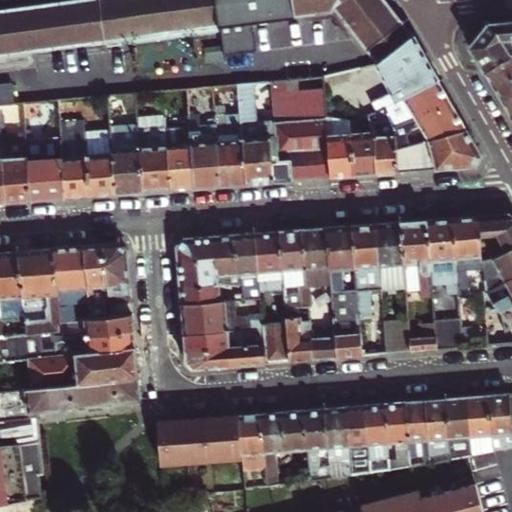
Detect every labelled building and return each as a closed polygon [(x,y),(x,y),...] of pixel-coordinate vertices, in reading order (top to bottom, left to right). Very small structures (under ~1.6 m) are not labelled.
[(0,55),(107,41),(101,0),(84,0),(6,10),(0,11),(0,55)] [(220,25),(217,0),(101,0),(107,41),(214,25),(220,25)] [(217,0),(220,25),(246,21),(328,10),(333,6),(375,63),(411,37),(384,0),(383,0),(217,0)] [(250,48),(246,21),(220,25),(214,25),(219,53),(250,48)] [(511,56),(511,22),(500,24),(488,25),(470,47),(485,73),(511,56)] [(375,110),(382,106),(437,80),(423,58),(411,37),(375,63),(389,89),(370,101),(375,110)] [(511,56),(485,73),(491,82),(494,88),(511,76),(511,56)] [(500,97),(503,103),(511,97),(511,76),(494,88),(500,97)] [(295,78),(282,79),(283,92),(296,91),(295,78)] [(285,133),(289,179),(309,178),(328,176),(324,124),(324,119),(321,89),(296,91),(283,92),(282,79),(268,80),(271,120),(272,134),(285,133)] [(389,121),(393,128),(451,104),(444,92),(437,80),(382,106),(389,121)] [(268,181),(289,179),(285,133),(272,134),(271,120),(255,121),(252,81),(235,83),(237,112),(243,183),(268,181)] [(74,120),(72,97),(57,99),(59,127),(60,137),(64,196),(90,194),(113,192),(108,134),(90,136),(89,131),(82,132),(81,120),(74,120)] [(511,97),(503,103),(508,111),(511,117),(511,116),(511,97)] [(412,134),(416,141),(465,130),(458,116),(451,104),(393,128),(394,146),(401,145),(398,139),(412,134)] [(212,114),(212,118),(217,184),(230,183),(243,183),(237,112),(212,114)] [(364,115),(370,131),(374,173),(385,172),(396,171),(395,161),(394,147),(394,146),(393,128),(389,121),(374,122),(370,112),(364,115)] [(196,113),(187,114),(188,125),(188,130),(196,129),(196,123),(196,113)] [(167,188),(163,127),(162,116),(134,118),(135,123),(140,191),(154,189),(167,188)] [(196,129),(188,130),(192,187),(203,186),(217,184),(212,118),(206,118),(206,123),(196,123),(196,129)] [(336,123),(324,124),(328,176),(341,175),(352,175),(349,132),(347,118),(336,118),(336,123)] [(0,165),(2,201),(16,200),(28,199),(24,139),(23,130),(23,123),(11,123),(13,157),(6,157),(4,141),(0,141),(0,165)] [(108,129),(108,134),(113,192),(126,191),(140,191),(135,123),(108,124),(108,129)] [(188,125),(163,127),(167,188),(180,187),(192,187),(188,130),(188,125)] [(59,127),(23,130),(24,139),(60,137),(59,127)] [(395,161),(397,171),(475,166),(480,156),(472,141),(465,130),(401,145),(394,147),(395,161)] [(370,131),(349,132),(352,175),(363,174),(374,173),(370,131)] [(64,196),(60,137),(24,139),(28,199),(45,198),(64,196)] [(484,279),(485,292),(506,280),(511,277),(511,215),(508,214),(478,216),(480,234),(497,233),(507,251),(494,259),(499,270),(484,279)] [(461,217),(451,218),(458,293),(459,297),(469,296),(467,270),(477,269),(479,292),(485,292),(484,279),(480,234),(478,216),(461,217)] [(441,219),(428,220),(432,285),(446,284),(447,294),(458,293),(451,218),(441,219)] [(414,221),(401,222),(406,287),(407,295),(420,294),(421,301),(433,300),(432,285),(428,220),(414,221)] [(377,224),(382,289),(406,287),(401,222),(387,223),(377,224)] [(355,268),(357,291),(360,323),(374,322),(372,300),(382,299),(382,289),(377,224),(367,224),(352,225),(355,268)] [(332,293),(344,292),(357,291),(355,268),(352,225),(339,227),(327,228),(331,284),(332,293)] [(301,307),(309,307),(317,306),(316,285),(331,284),(327,228),(315,228),(302,229),(306,286),(300,286),(301,307)] [(293,230),(280,231),(286,300),(286,314),(292,313),(292,308),(301,307),(300,286),(306,286),(302,229),(293,230)] [(270,232),(255,233),(260,291),(277,289),(279,300),(286,300),(280,231),(270,232)] [(260,291),(255,233),(246,234),(234,234),(238,272),(239,274),(242,286),(243,293),(245,298),(261,297),(260,291)] [(219,283),(242,286),(239,274),(238,272),(234,234),(225,235),(215,236),(219,282),(219,283)] [(179,272),(180,286),(219,282),(215,236),(184,238),(177,247),(179,272)] [(103,286),(104,296),(111,295),(112,304),(113,316),(133,314),(132,301),(128,251),(118,243),(105,245),(109,285),(103,286)] [(84,246),(89,305),(105,303),(104,296),(103,286),(109,285),(105,245),(95,245),(84,246)] [(71,320),(73,320),(72,307),(80,307),(81,319),(90,318),(89,305),(84,246),(71,247),(54,249),(60,322),(64,321),(71,320)] [(60,329),(60,322),(54,249),(35,250),(18,251),(26,320),(27,332),(54,329),(60,329)] [(0,252),(0,308),(1,317),(18,315),(18,320),(26,320),(18,251),(8,252),(0,252)] [(511,277),(506,280),(511,290),(511,293),(484,309),(485,315),(490,313),(494,309),(496,315),(511,306),(511,277)] [(181,304),(221,300),(219,283),(219,282),(180,286),(181,296),(181,304)] [(332,293),(333,305),(337,358),(349,357),(362,356),(360,323),(357,291),(344,292),(332,293)] [(237,315),(235,299),(221,300),(181,304),(183,321),(184,334),(227,330),(244,329),(251,328),(250,320),(262,319),(262,312),(237,315)] [(262,319),(265,344),(266,364),(278,363),(290,361),(286,314),(286,300),(279,300),(261,301),(262,312),(262,319)] [(113,316),(112,304),(105,305),(106,316),(113,316)] [(309,317),(310,322),(313,360),(325,359),(337,358),(333,305),(327,305),(327,316),(309,317)] [(511,306),(496,315),(505,325),(486,327),(488,346),(507,344),(511,343),(511,306)] [(292,313),(286,314),(290,361),(301,361),(313,360),(310,322),(300,324),(299,316),(292,317),(292,313)] [(73,320),(71,320),(72,337),(87,335),(134,330),(134,324),(133,314),(113,316),(106,316),(90,318),(81,319),(73,320)] [(0,361),(18,359),(17,347),(28,345),(55,342),(54,329),(27,332),(3,334),(1,322),(1,318),(0,317),(0,361)] [(252,339),(252,345),(265,344),(262,319),(250,320),(251,328),(251,334),(252,339)] [(436,336),(437,350),(463,347),(461,320),(435,321),(435,322),(436,336)] [(65,327),(64,321),(60,322),(60,329),(54,329),(55,342),(59,340),(65,338),(64,329),(65,327)] [(410,339),(408,321),(384,323),(386,354),(411,352),(410,339)] [(436,336),(435,322),(423,323),(424,337),(436,336)] [(227,330),(228,344),(238,340),(252,339),(251,334),(251,328),(244,329),(227,330)] [(87,335),(89,352),(135,347),(135,339),(134,330),(87,335)] [(227,330),(184,334),(185,344),(185,350),(228,347),(228,344),(227,330)] [(69,354),(76,353),(79,353),(89,352),(87,335),(72,337),(65,338),(59,340),(60,344),(68,343),(69,354)] [(411,352),(437,350),(436,336),(424,337),(410,339),(411,352)] [(249,365),(266,364),(265,344),(252,345),(228,347),(230,367),(249,365)] [(29,358),(28,345),(17,347),(18,359),(29,358)] [(76,353),(79,383),(93,382),(115,379),(138,377),(137,362),(135,347),(89,352),(79,353),(76,353)] [(228,347),(185,350),(186,363),(189,366),(193,369),(230,367),(228,347)] [(0,391),(25,389),(48,387),(70,384),(79,383),(76,353),(69,354),(29,358),(18,359),(0,361),(0,391)] [(138,377),(115,379),(118,403),(128,402),(140,401),(138,377)] [(96,406),(103,405),(106,405),(118,403),(115,379),(93,382),(96,406)] [(70,384),(73,408),(81,407),(90,406),(96,406),(93,382),(79,383),(70,384)] [(48,387),(50,411),(63,409),(73,408),(70,384),(48,387)] [(25,389),(28,413),(42,411),(50,411),(48,387),(25,389)] [(0,421),(28,418),(28,413),(25,389),(0,391),(0,421)] [(498,394),(487,395),(492,452),(511,447),(511,431),(511,420),(509,393),(498,394)] [(492,452),(487,395),(478,396),(467,397),(472,455),(492,452)] [(457,398),(445,399),(450,459),(465,457),(472,455),(467,397),(457,398)] [(435,399),(425,400),(430,463),(447,460),(450,459),(445,399),(435,399)] [(415,401),(405,402),(410,466),(430,463),(425,400),(415,401)] [(395,403),(386,404),(389,443),(398,442),(399,459),(390,460),(391,469),(407,467),(410,466),(405,402),(395,403)] [(376,404),(365,405),(368,444),(389,443),(386,404),(376,404)] [(368,444),(365,405),(356,406),(345,407),(351,476),(358,474),(369,473),(371,472),(370,461),(368,444)] [(335,407),(324,408),(327,448),(329,465),(330,478),(348,476),(351,476),(345,407),(335,407)] [(313,409),(303,410),(306,450),(309,481),(330,478),(329,465),(319,466),(318,449),(327,448),(324,408),(313,409)] [(294,411),(282,412),(286,452),(306,450),(303,410),(294,411)] [(286,452),(282,412),(272,413),(261,414),(264,453),(286,452)] [(241,455),(264,453),(261,414),(250,415),(238,416),(241,455)] [(214,417),(218,461),(242,459),(241,455),(238,416),(226,416),(214,417)] [(0,445),(18,443),(39,440),(38,424),(37,417),(28,418),(0,421),(0,445)] [(195,419),(198,462),(218,461),(214,417),(204,418),(195,419)] [(185,419),(174,420),(177,464),(198,462),(195,419),(185,419)] [(160,465),(177,464),(174,420),(157,421),(160,465)] [(0,482),(38,474),(43,473),(39,440),(18,443),(0,445),(0,482)] [(368,444),(370,461),(390,459),(389,443),(368,444)] [(266,469),(264,453),(241,455),(242,459),(243,471),(266,469)] [(390,460),(390,459),(370,461),(371,472),(391,469),(390,460)] [(41,496),(38,474),(0,482),(0,504),(5,504),(41,496)] [(244,484),(244,490),(267,487),(267,481),(244,484)] [(484,511),(476,482),(448,490),(454,511),(484,511)] [(424,511),(421,497),(418,487),(389,494),(394,511),(424,511)] [(424,511),(454,511),(448,490),(421,497),(424,511)] [(394,511),(389,494),(361,502),(363,511),(394,511)] [(0,511),(29,511),(41,496),(5,504),(0,504),(0,511)] [(174,511),(172,501),(162,501),(158,508),(159,511),(174,511)]
